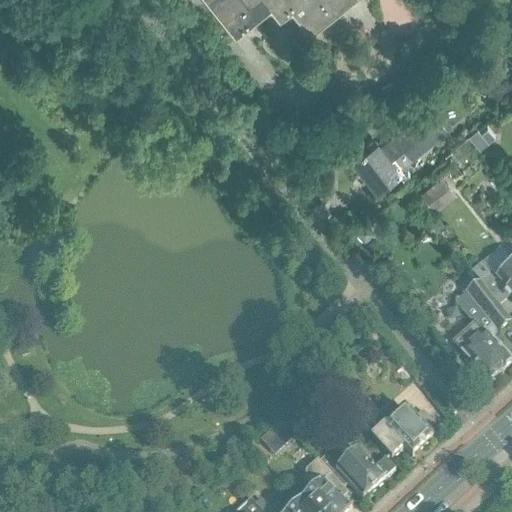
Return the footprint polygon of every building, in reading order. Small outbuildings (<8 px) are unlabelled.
[(203,0),(206,4),(234,39),(241,34),(261,18),(256,12),(264,5),(279,23),(291,13),(310,36),(323,25),(337,14),(354,0),(203,0)] [(381,149),(377,145),(355,163),(377,191),(405,169),(402,165),(445,131),(431,112),(394,141),(393,140),(381,149)] [(480,149),(488,142),(495,136),(487,127),(480,133),(477,129),(469,136),(480,149)] [(439,207),(456,194),(442,176),(425,189),(439,207)] [(355,231),(361,241),(371,235),(364,225),(355,231)] [(490,275),(478,285),(497,309),(508,299),(511,303),(511,266),(495,282),(490,275)] [(497,309),(478,285),(478,284),(454,306),(474,328),(452,348),(479,379),(475,382),(483,390),(486,386),(488,388),(511,367),(490,343),(510,326),(497,309)] [(354,405),(343,393),(335,401),(345,413),(354,405)] [(430,442),(429,440),(438,432),(422,414),(413,422),(404,412),(399,416),(391,407),(378,418),(387,428),(371,442),(390,463),(404,451),(411,459),(430,442)] [(283,447),(291,440),(280,427),(272,434),(283,447)] [(342,492),(343,492),(347,488),(362,504),(383,484),(394,474),(384,464),(373,474),(356,455),(335,475),(329,468),(324,473),(342,492)] [(342,492),(324,473),(316,465),(305,476),(305,477),(304,479),(305,481),(305,483),(305,484),(306,486),(307,488),(308,490),(313,496),(301,507),(306,511),(349,511),(341,503),(347,497),(343,492),(342,492)]
